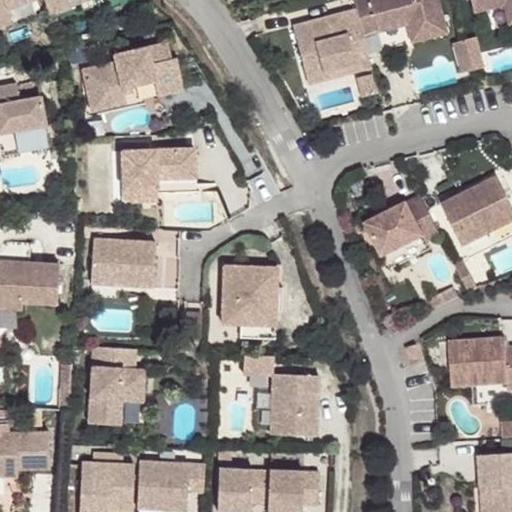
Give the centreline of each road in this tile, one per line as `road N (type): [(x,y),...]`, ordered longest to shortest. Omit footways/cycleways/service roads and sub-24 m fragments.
road 1 (residential): [(301,174),(511,115)]
road 2 (residential): [(190,0),(238,59),(301,174)]
road 3 (residential): [(308,190),(379,350)]
road 4 (residential): [(308,190),(195,251),(193,297)]
road 5 (residential): [(379,350),(399,398),(398,511)]
road 6 (residential): [(379,350),(455,308),(511,306)]
